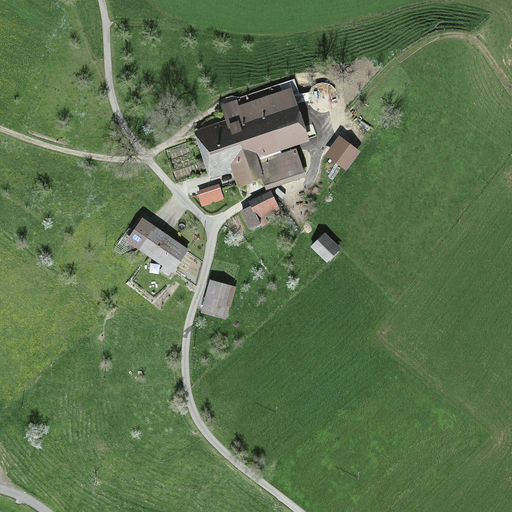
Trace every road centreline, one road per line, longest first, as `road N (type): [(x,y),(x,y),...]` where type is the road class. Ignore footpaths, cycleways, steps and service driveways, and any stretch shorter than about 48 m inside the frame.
road 1 (unclassified): [(300,511),(223,451),(195,416),(185,342),(210,228),(150,164),(114,106),(100,0)]
road 2 (track): [(208,225),(308,179),(315,152),(367,90),(427,40),(468,40),(511,91)]
